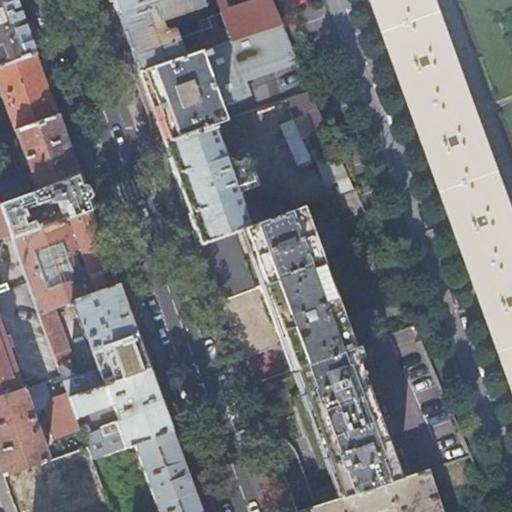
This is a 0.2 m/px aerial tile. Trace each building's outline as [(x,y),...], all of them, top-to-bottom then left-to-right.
[(0,0),(0,67),(33,55),(23,27),(17,11),(12,0),(0,0)] [(109,0),(114,14),(150,2),(154,0),(109,0)] [(114,14),(117,23),(112,25),(117,39),(131,76),(136,74),(177,60),(227,43),(232,42),(258,33),(281,25),(270,0),(257,0),(227,10),(223,0),(217,0),(214,1),(218,13),(204,18),(207,27),(176,38),(174,31),(170,29),(164,31),(161,23),(203,8),(200,0),(154,0),(150,2),(114,14)] [(368,0),(425,156),(511,396),(511,234),(496,190),(427,0),(368,0)] [(270,68),(296,59),(285,33),(281,25),(258,33),(270,68)] [(270,68),(258,33),(232,42),(227,43),(239,79),(270,68)] [(150,130),(156,128),(159,136),(162,144),(212,127),(217,125),(223,123),(217,105),(245,96),(239,79),(227,43),(177,60),(136,74),(131,76),(150,130)] [(44,86),(33,55),(0,67),(0,95),(13,132),(55,116),(44,86)] [(310,126),(322,122),(310,92),(284,101),(291,121),(307,116),(310,126)] [(55,116),(13,132),(21,154),(16,156),(20,167),(26,165),(28,172),(35,192),(77,176),(65,143),(55,116)] [(310,126),(313,134),(325,129),(322,122),(310,126)] [(222,154),(212,127),(162,144),(170,167),(174,179),(182,200),(191,226),(199,246),(247,228),(296,211),(289,192),(284,190),(241,207),(233,186),(231,180),(250,173),(244,154),(224,161),(222,154)] [(310,162),(336,154),(334,151),(325,129),(313,134),(317,146),(306,150),(310,162)] [(241,148),(222,154),(224,161),(244,154),(241,148)] [(337,196),(352,190),(344,172),(333,176),(331,171),(321,174),(326,187),(336,183),(337,186),(334,187),(337,196)] [(0,183),(0,182),(0,205),(35,192),(28,172),(0,183)] [(231,180),(233,186),(253,179),(250,173),(231,180)] [(35,192),(0,205),(0,213),(8,236),(10,240),(37,229),(34,222),(25,225),(23,219),(27,218),(24,210),(50,200),(51,199),(52,203),(57,202),(64,219),(90,210),(83,192),(80,184),(77,176),(35,192)] [(350,254),(375,244),(360,210),(352,190),(337,196),(329,198),(350,254)] [(111,269),(90,210),(64,219),(37,229),(10,240),(11,242),(17,261),(26,283),(37,314),(53,308),(63,305),(117,285),(111,269)] [(247,228),(199,246),(205,265),(212,283),(219,302),(257,289),(319,265),(309,238),(317,235),(313,225),(305,228),(298,210),(296,211),(247,228)] [(0,238),(2,238),(8,236),(0,213),(0,238)] [(10,240),(8,236),(2,238),(4,245),(11,242),(10,240)] [(8,264),(16,287),(26,283),(17,261),(8,264)] [(349,349),(351,349),(319,265),(257,289),(219,302),(226,321),(233,341),(240,360),(280,345),(284,344),(294,370),(310,364),(349,349)] [(123,285),(118,287),(117,285),(63,305),(65,310),(72,307),(95,370),(63,382),(69,399),(148,370),(143,357),(142,353),(134,332),(129,316),(133,315),(128,298),(123,285)] [(53,308),(37,314),(60,373),(75,367),(53,308)] [(0,329),(0,398),(21,390),(0,329)] [(292,370),(294,370),(284,344),(280,345),(289,371),(292,370)] [(321,478),(331,475),(339,499),(379,485),(397,479),(381,437),(349,349),(310,364),(294,370),(292,370),(301,396),(293,399),(321,478)] [(148,370),(69,399),(77,419),(112,406),(117,421),(98,427),(101,435),(102,438),(118,433),(123,448),(134,444),(170,431),(163,411),(159,400),(156,390),(148,370)] [(21,390),(0,398),(0,468),(3,476),(46,461),(35,430),(32,432),(30,427),(34,426),(31,417),(45,412),(54,437),(58,436),(64,454),(87,446),(85,441),(77,419),(69,399),(63,382),(61,376),(21,390)] [(200,511),(188,480),(170,431),(134,444),(157,511),(200,511)] [(101,435),(85,441),(87,446),(92,460),(123,448),(118,433),(102,438),(101,435)] [(46,461),(3,476),(11,501),(96,470),(92,460),(87,446),(64,454),(46,461)] [(394,511),(437,511),(424,470),(397,479),(379,485),(339,499),(299,511),(372,511),(392,506),(394,511)] [(111,511),(107,500),(74,511),(111,511)]
